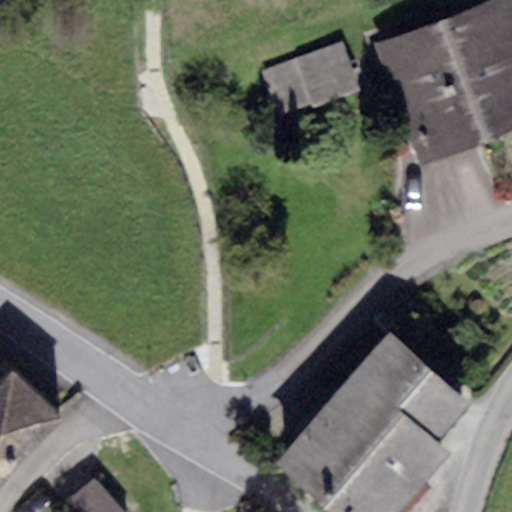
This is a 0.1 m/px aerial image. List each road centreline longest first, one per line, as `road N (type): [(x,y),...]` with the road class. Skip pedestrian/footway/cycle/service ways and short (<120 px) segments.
road 1 (residential): [(217,439),(421,259),(511,216)]
road 2 (residential): [(0,304),(217,439)]
road 3 (residential): [(511,400),(470,511)]
